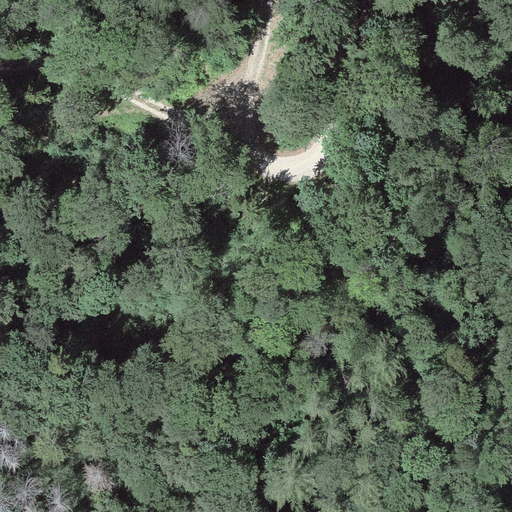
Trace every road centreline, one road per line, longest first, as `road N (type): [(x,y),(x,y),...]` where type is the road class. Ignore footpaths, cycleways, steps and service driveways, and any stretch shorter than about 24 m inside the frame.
road 1 (track): [(333,0),(329,138),(311,167),(291,172),(67,66),(0,68)]
road 2 (track): [(160,111),(46,118),(0,151)]
road 3 (track): [(188,120),(222,108),(251,76),(267,0)]
